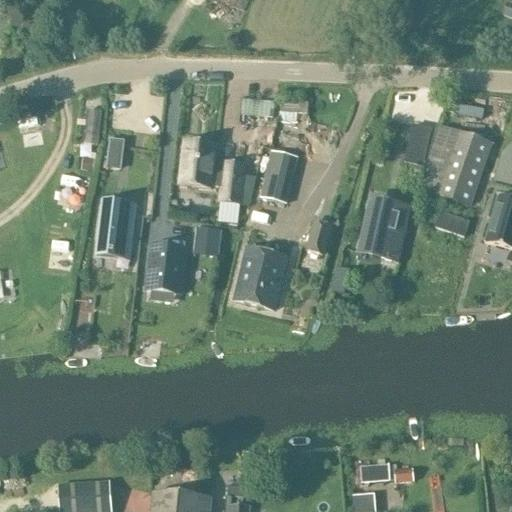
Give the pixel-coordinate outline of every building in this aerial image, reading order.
[(511,19),(511,7),(507,5),(503,16),(511,19)] [(87,112),(84,146),(97,147),(100,113),(87,112)] [(452,125),(436,163),(448,168),(465,130),(452,125)] [(432,132),(413,127),(405,165),(423,170),(432,132)] [(124,142),(110,141),(106,170),(121,172),(124,142)] [(184,143),(179,187),(210,191),(211,188),(221,189),(219,204),(240,206),(244,166),(224,164),(223,169),(213,167),(216,147),(184,143)] [(275,153),(263,200),(286,206),(299,159),(275,153)] [(84,161),(82,172),(93,174),(94,162),(84,161)] [(434,229),(464,239),(479,191),(450,182),(434,229)] [(511,200),(499,197),(484,245),(511,253),(511,200)] [(370,200),(357,257),(375,261),(376,255),(398,260),(408,217),(394,214),(396,205),(370,200)] [(101,207),(95,252),(118,255),(130,256),(135,212),(112,209),(113,203),(101,201),(101,207)] [(322,257),(331,228),(314,223),(305,251),(322,257)] [(197,231),(195,250),(194,260),(205,260),(217,261),(218,252),(220,233),(215,233),(197,231)] [(179,297),(185,252),(152,248),(146,293),(179,297)] [(273,313),(288,260),(246,249),(232,302),(273,313)] [(388,484),(387,467),(361,469),(362,486),(388,484)] [(396,485),(412,484),(411,472),(395,473),(396,485)] [(110,511),(108,483),(57,488),(58,511),(110,511)] [(208,511),(209,501),(152,495),(149,511),(208,511)]
